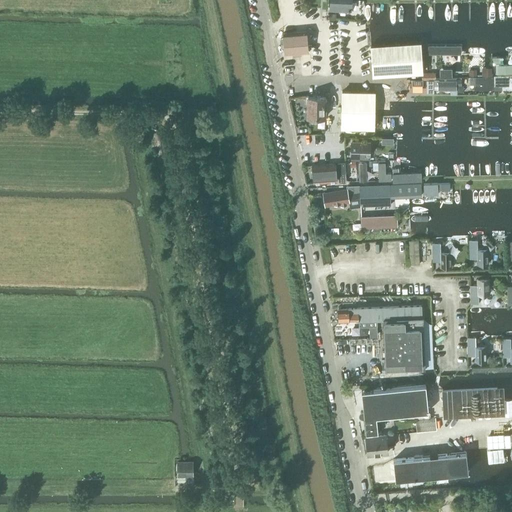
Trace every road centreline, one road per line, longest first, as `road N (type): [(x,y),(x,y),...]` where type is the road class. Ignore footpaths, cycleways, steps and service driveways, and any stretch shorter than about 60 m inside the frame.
road 1 (track): [(239,507),(240,456),(175,119),(158,112),(0,110)]
road 2 (unclassified): [(366,511),(259,0)]
road 3 (track): [(304,511),(208,0)]
road 4 (track): [(238,489),(0,490)]
